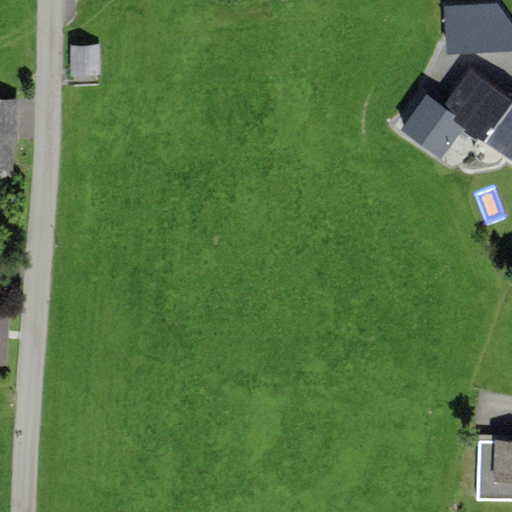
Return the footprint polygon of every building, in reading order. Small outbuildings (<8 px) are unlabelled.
[(443,6),(447,55),(511,51),(511,26),(498,3),(443,6)] [(101,80),(100,44),(71,45),(70,81),(101,80)] [(511,99),(470,68),(443,107),(427,95),(401,131),(441,159),(464,128),(511,161),(511,99)] [(0,171),(13,172),(18,100),(0,99),(0,171)] [(0,368),(8,369),(10,316),(0,315),(0,368)] [(511,431),(478,430),(479,499),(511,501),(511,431)]
